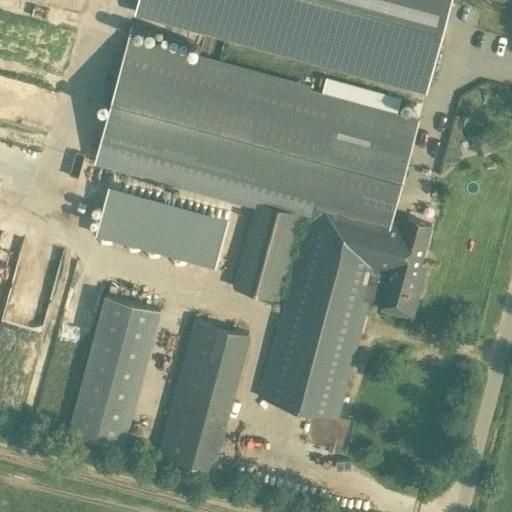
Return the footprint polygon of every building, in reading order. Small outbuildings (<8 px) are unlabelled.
[(416,80),(435,0),(137,0),(135,11),(416,80)] [(0,48),(19,52),(27,14),(0,8),(0,48)] [(101,140),(391,217),(417,118),(128,41),(101,140)] [(418,112),(420,103),(402,98),(400,108),(418,112)] [(213,265),(227,215),(107,183),(94,233),(213,265)] [(426,264),(420,262),(431,224),(405,217),(404,222),(318,199),(314,214),(256,199),(255,203),(250,201),(248,209),(253,210),(251,219),(245,217),(239,242),(244,243),(233,286),(280,298),(300,220),(305,221),(258,395),(337,416),(368,300),(382,303),(381,307),(412,315),(426,264)] [(123,442),(160,307),(106,293),(69,428),(123,442)] [(215,467),(252,331),(196,316),(160,452),(215,467)]
